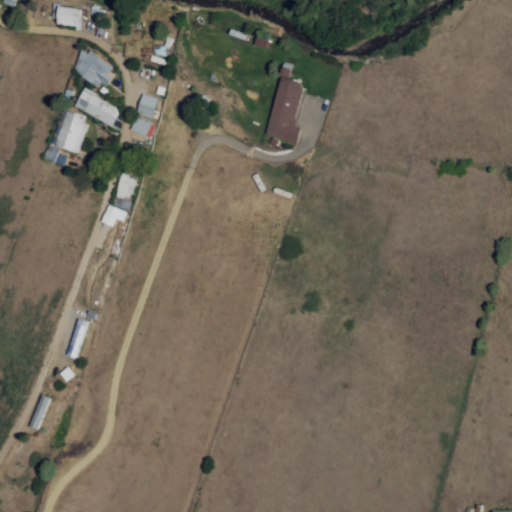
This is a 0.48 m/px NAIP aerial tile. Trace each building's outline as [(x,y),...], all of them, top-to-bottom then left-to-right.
[(84,7),(61,5),(59,25),(82,27),(84,7)] [(114,66),(92,45),(74,65),(100,89),(113,75),(109,72),(114,66)] [(283,76),(265,134),(296,144),(301,127),(293,125),(306,83),(283,76)] [(76,104),(120,130),(126,120),(118,116),(122,110),(86,88),(76,104)] [(160,96),(143,93),(139,114),(156,117),(160,96)] [(79,152),(91,116),(65,108),(53,143),(79,152)] [(156,124),(137,116),(131,130),(151,138),(156,124)] [(66,166),(72,151),(51,142),(45,158),(66,166)] [(139,172),(124,168),(117,196),(123,197),(121,208),(129,210),(139,172)] [(103,222),(115,226),(118,219),(124,221),(128,210),(109,204),(103,222)] [(90,320),(80,317),(70,356),(80,358),(90,320)] [(53,398),(44,394),(31,425),(41,429),(53,398)]
